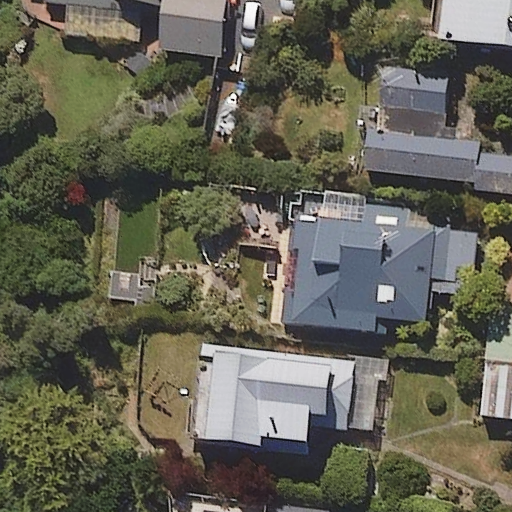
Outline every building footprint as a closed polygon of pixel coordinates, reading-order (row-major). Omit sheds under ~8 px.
[(42,0),(42,7),(67,9),(64,39),(118,43),(121,8),(162,11),(158,55),(220,61),(225,0),(42,0)] [(511,0),(443,0),(439,45),(511,53),(511,0)] [(449,80),(385,72),(381,111),(371,110),(363,174),(474,188),(473,195),(511,199),(511,155),(473,151),(475,136),(442,132),(449,80)] [(361,226),(301,225),(296,225),(293,335),(380,337),(380,326),(428,327),(429,293),(462,294),(463,279),(473,279),(475,229),(427,228),(361,226)] [(511,422),(511,307),(499,308),(499,362),(482,361),(482,423),(511,422)] [(370,488),(377,383),(390,384),(392,360),(353,357),(352,365),(203,354),(196,451),(259,456),(260,448),(331,453),(329,485),(370,488)]
